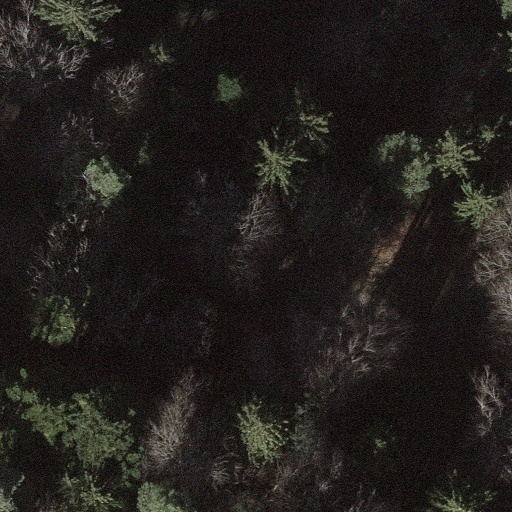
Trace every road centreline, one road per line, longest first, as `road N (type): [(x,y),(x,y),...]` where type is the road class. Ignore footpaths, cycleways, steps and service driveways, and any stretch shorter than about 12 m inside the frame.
road 1 (track): [(397,352),(200,305),(0,222)]
road 2 (track): [(397,352),(511,461)]
road 3 (track): [(511,321),(459,323),(397,352)]
